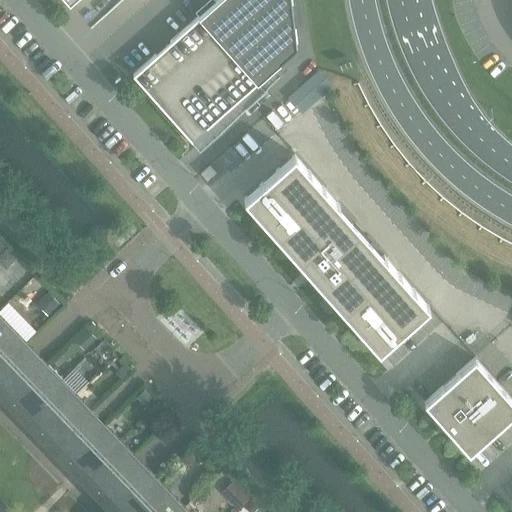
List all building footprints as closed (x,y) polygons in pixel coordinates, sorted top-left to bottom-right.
[(216,0),(133,75),(191,141),(237,100),(279,62),(295,47),(296,47),(289,0),(216,0)] [(294,154),(243,199),(289,250),(292,248),(336,297),(333,300),(378,351),(429,306),(383,255),(380,258),(336,208),(339,206),(294,154)] [(16,258),(5,247),(0,251),(0,256),(8,265),(16,258)] [(58,303),(47,291),(35,302),(46,314),(58,303)] [(0,511),(190,511),(156,476),(155,475),(147,467),(135,455),(134,454),(105,424),(105,423),(92,409),(91,409),(48,364),(47,363),(35,351),(27,342),(26,342),(0,314),(0,511)] [(83,351),(95,339),(87,330),(74,342),(83,351)] [(101,342),(93,349),(100,357),(108,349),(101,342)] [(443,386),(424,403),(440,422),(452,434),(468,453),(487,436),(500,425),(511,414),(511,400),(474,358),(455,375),(443,386)] [(124,365),(115,373),(120,379),(129,370),(124,365)] [(136,397),(143,405),(151,397),(144,389),(136,397)] [(160,418),(167,412),(161,405),(154,412),(160,418)] [(239,510),(251,499),(234,481),(222,492),(239,510)] [(251,500),(244,507),(249,511),(253,511),(258,508),(251,500)]
